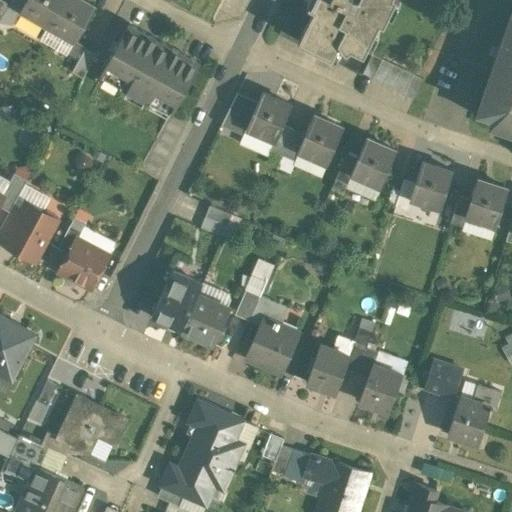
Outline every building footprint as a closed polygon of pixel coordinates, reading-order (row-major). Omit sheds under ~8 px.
[(0,0),(0,18),(10,3),(4,0),(0,0)] [(62,0),(25,0),(21,9),(48,25),(62,0)] [(86,0),(62,0),(48,25),(76,41),(96,6),(86,0)] [(314,0),(311,7),(315,8),(308,23),(299,41),(333,58),(338,46),(342,43),(346,50),(351,46),(365,53),(368,45),(380,20),(384,22),(394,0),(314,0)] [(511,13),(510,13),(480,105),(495,110),(491,122),(511,129),(511,13)] [(365,53),(351,46),(346,50),(342,43),(338,46),(333,58),(299,41),(308,23),(289,14),(279,36),(362,76),(373,54),(375,48),(368,45),(365,53)] [(201,63),(128,23),(101,74),(103,75),(100,80),(119,91),(121,85),(127,89),(124,94),(143,104),(146,99),(152,102),(149,107),(168,118),(171,112),(173,114),(201,63)] [(85,46),(72,71),(83,77),(97,53),(85,46)] [(424,78),(373,54),(363,74),(414,98),(424,78)] [(291,104),(263,92),(247,128),(275,140),(283,124),(291,104)] [(344,126),(314,114),(305,133),(298,150),(300,151),(328,163),(344,126)] [(295,129),(283,124),(275,140),(271,149),(283,155),(295,129)] [(295,129),(283,155),(296,160),(300,151),(298,150),(305,133),(295,129)] [(396,149),(367,137),(358,157),(351,173),(352,174),(380,186),(396,149)] [(358,157),(347,152),(336,178),(348,183),(352,174),(351,173),(358,157)] [(453,170),(423,160),(416,181),(410,198),(412,198),(440,207),(453,170)] [(12,173),(0,194),(0,197),(2,198),(0,201),(0,208),(8,213),(13,204),(26,181),(12,173)] [(507,187),(477,177),(470,199),(465,215),(467,216),(495,225),(507,187)] [(416,181),(404,178),(396,204),(409,208),(412,198),(410,198),(416,181)] [(470,199),(460,195),(451,222),(463,226),(467,216),(465,215),(470,199)] [(43,210),(28,202),(23,210),(6,242),(34,258),(49,231),(53,229),(58,222),(55,213),(47,209),(43,210)] [(8,213),(0,227),(0,238),(6,242),(23,210),(13,204),(8,213)] [(232,214),(210,205),(201,227),(223,236),(232,214)] [(87,221),(74,216),(70,225),(82,231),(87,221)] [(82,231),(70,225),(58,248),(68,253),(77,237),(78,238),(82,231)] [(78,238),(77,237),(68,253),(59,271),(91,288),(109,254),(78,238)] [(203,282),(173,268),(151,317),(181,330),(198,293),(203,282)] [(261,295),(246,289),(235,314),(249,321),(261,295)] [(231,308),(198,293),(181,330),(214,345),(231,308)] [(278,303),(261,295),(249,321),(261,325),(264,318),(270,320),(278,303)] [(36,334),(0,315),(0,373),(12,379),(36,334)] [(270,320),(264,318),(261,325),(255,339),(256,345),(249,359),(281,373),(299,333),(270,320)] [(511,359),(511,331),(502,336),(511,359)] [(366,345),(354,341),(349,353),(350,354),(345,368),(356,372),(366,345)] [(349,353),(320,343),(306,381),(336,392),(345,368),(350,354),(349,353)] [(378,350),(366,345),(356,372),(367,376),(372,362),(374,362),(378,350)] [(462,367),(435,359),(426,386),(453,394),(462,367)] [(374,362),(372,362),(367,376),(358,400),(389,411),(403,373),(374,362)] [(478,383),(466,378),(460,395),(473,399),(478,383)] [(501,390),(478,383),(473,399),(490,405),(490,406),(495,408),(501,390)] [(127,417),(77,394),(58,436),(58,437),(70,443),(83,448),(92,429),(116,440),(127,417)] [(473,399),(460,395),(448,432),(478,442),(490,406),(490,405),(473,399)] [(244,420),(198,399),(188,421),(198,425),(189,445),(235,466),(245,444),(245,443),(236,439),(244,420)] [(258,426),(244,420),(236,439),(245,443),(245,444),(249,446),(258,426)] [(58,436),(46,431),(41,443),(48,446),(65,454),(70,443),(58,437),(58,436)] [(284,438),(271,433),(262,455),(275,460),(281,445),(284,438)] [(41,443),(20,434),(10,454),(37,467),(38,465),(39,466),(48,446),(41,443)] [(189,445),(180,466),(170,461),(161,483),(185,494),(207,504),(216,485),(225,489),(235,466),(189,445)] [(281,445),(275,460),(272,469),(285,474),(294,449),(281,445)] [(312,455),(294,449),(285,474),(304,482),(306,475),(305,474),(312,455)] [(357,511),(371,473),(312,453),(312,455),(305,474),(306,475),(327,481),(316,511),(357,511)] [(37,467),(18,509),(24,511),(38,511),(40,508),(48,511),(69,511),(81,485),(39,466),(38,465),(37,467)] [(438,490),(418,483),(415,494),(434,500),(438,490)] [(185,494),(163,484),(158,495),(180,505),(185,494)] [(434,500),(415,494),(408,511),(468,511),(469,511),(434,500)]
